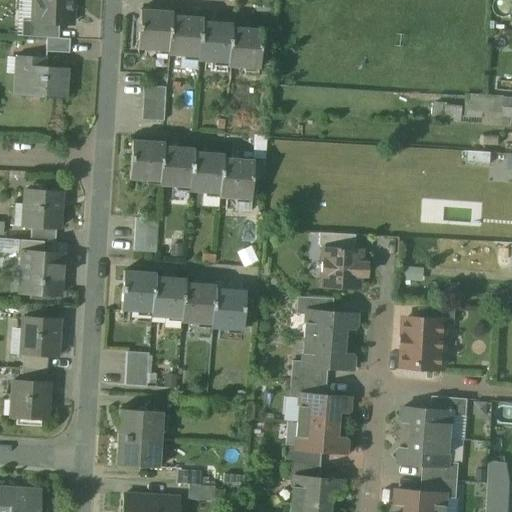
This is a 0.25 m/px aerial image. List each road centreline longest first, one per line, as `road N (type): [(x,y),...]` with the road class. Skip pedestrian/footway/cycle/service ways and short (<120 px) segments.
road 1 (residential): [(105,157),(86,452)]
road 2 (residential): [(117,0),(105,157)]
road 3 (residential): [(511,393),(379,383)]
road 4 (residential): [(379,383),(369,511)]
